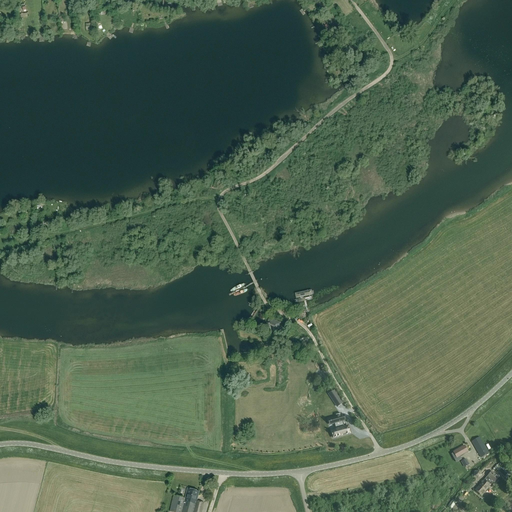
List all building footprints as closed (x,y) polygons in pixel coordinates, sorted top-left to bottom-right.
[(312,295),(311,289),(294,293),(296,298),(312,295)] [(251,301),(248,305),(255,309),(258,306),(251,301)] [(270,320),(267,328),(275,332),(278,326),(279,326),(280,324),(270,320)] [(335,398),(338,396),(334,391),(329,394),(337,407),(340,405),(335,398)] [(336,417),(330,419),(328,420),(329,425),(332,425),(334,424),(336,430),(339,429),(344,427),(343,422),(345,421),(344,415),(341,416),(340,414),(335,415),(336,417)] [(344,427),(339,429),(336,430),(331,431),(333,438),(342,436),(342,435),(345,434),(345,435),(350,434),(348,426),(344,427)] [(479,437),(472,442),(481,458),(489,453),(479,437)] [(351,443),(353,448),(366,443),(364,438),(351,443)] [(453,452),(457,458),(468,452),(465,446),(453,452)] [(487,477),(484,480),(475,490),(481,496),(490,485),(493,482),(494,483),(498,478),(492,472),(487,476),(487,477)] [(200,511),(203,503),(197,501),(199,492),(187,489),(185,499),(174,496),(170,511),(172,511),(200,511)] [(453,499),(448,506),(452,509),(457,503),(453,499)]
